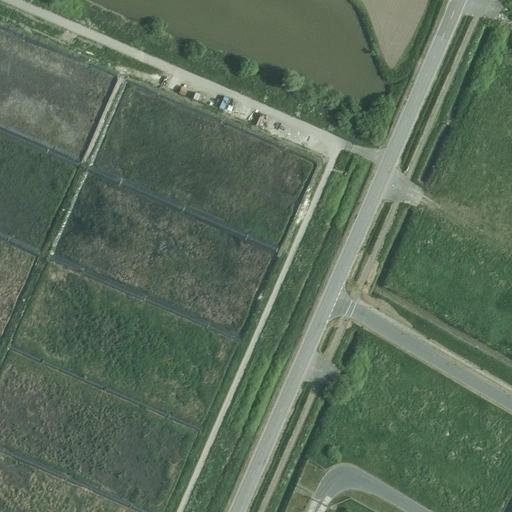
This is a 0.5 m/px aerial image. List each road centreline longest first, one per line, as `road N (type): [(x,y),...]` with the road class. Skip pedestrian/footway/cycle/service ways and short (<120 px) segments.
road 1 (tertiary): [(328,302),(459,0)]
road 2 (tertiary): [(238,511),(328,302)]
road 3 (residential): [(328,302),(511,404)]
road 4 (residential): [(417,511),(353,478),(333,482),(317,511)]
